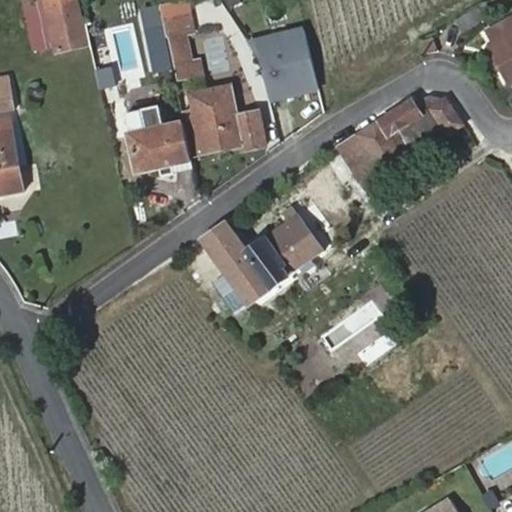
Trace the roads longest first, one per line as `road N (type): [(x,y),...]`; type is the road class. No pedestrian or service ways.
road 1 (residential): [(26,341),(405,86),(451,80),(490,125),(511,131)]
road 2 (unclassified): [(26,341),(103,511)]
